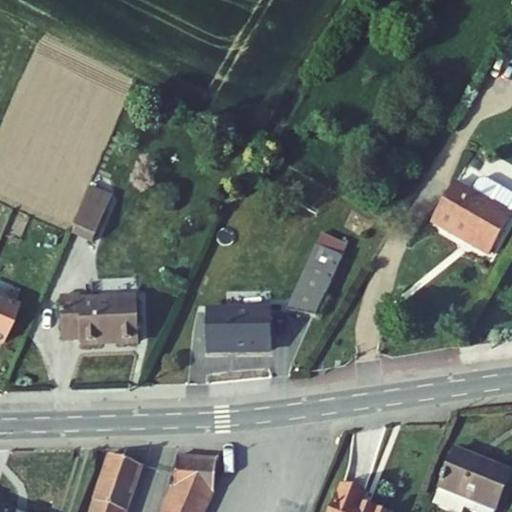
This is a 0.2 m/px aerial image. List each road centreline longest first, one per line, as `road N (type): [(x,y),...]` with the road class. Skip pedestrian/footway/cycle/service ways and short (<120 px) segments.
road 1 (tertiary): [(511,379),(240,417),(0,425)]
road 2 (unknown): [(505,70),(416,208),(379,283),(360,354),(372,399)]
